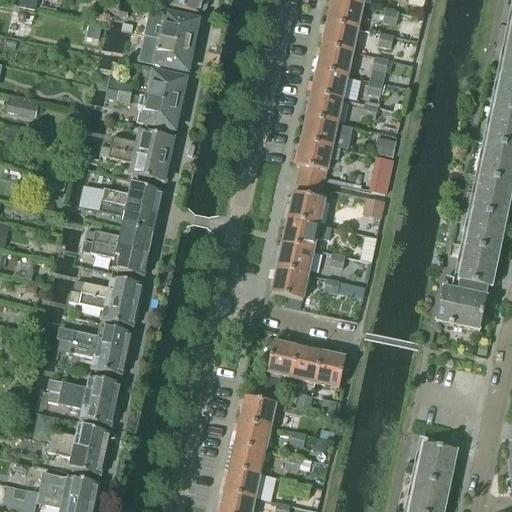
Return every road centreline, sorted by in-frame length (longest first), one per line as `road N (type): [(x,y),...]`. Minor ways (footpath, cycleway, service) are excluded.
road 1 (residential): [(167,220),(103,511)]
road 2 (tertiary): [(233,234),(285,0)]
road 3 (residential): [(215,0),(167,220)]
road 4 (tertiary): [(172,511),(217,307)]
road 5 (residential): [(478,511),(511,348)]
road 6 (residential): [(217,307),(355,339)]
